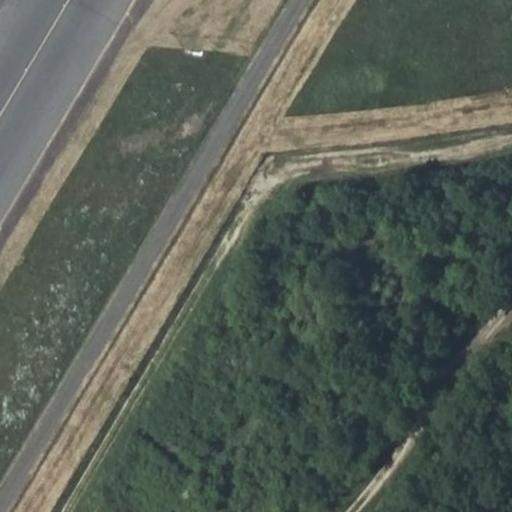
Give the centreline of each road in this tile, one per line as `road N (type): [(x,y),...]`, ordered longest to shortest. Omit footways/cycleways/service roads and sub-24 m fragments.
road 1 (track): [(70,511),(262,179),(511,142)]
road 2 (track): [(225,243),(435,405)]
road 3 (track): [(347,511),(511,304)]
